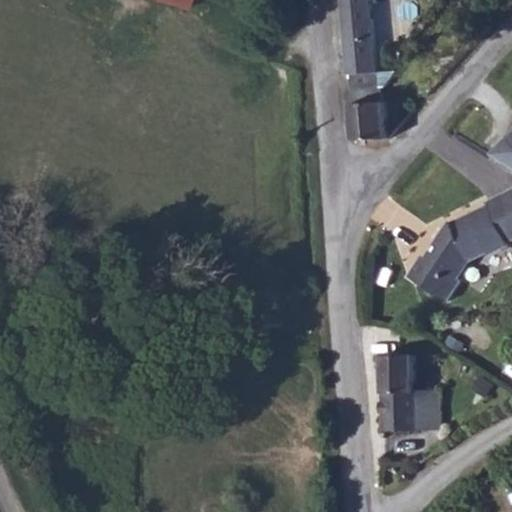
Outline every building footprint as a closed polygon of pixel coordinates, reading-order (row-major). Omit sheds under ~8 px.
[(124,0),(123,2),(182,21),(189,0),(124,0)] [(380,0),(345,0),(356,145),(390,143),(385,99),(379,100),(376,42),(382,42),(380,0)] [(483,205),(483,212),(452,232),(453,239),(441,245),(431,265),(427,265),(414,288),(451,309),(463,288),(461,286),(465,276),(483,263),(492,261),(507,253),(507,244),(511,240),(511,194),(511,193),(483,205)] [(388,361),(393,468),(408,465),(409,439),(421,438),(422,447),(429,447),(428,438),(441,437),(439,398),(427,399),(426,359),(388,361)] [(450,392),(491,413),(500,394),(458,371),(450,392)]
